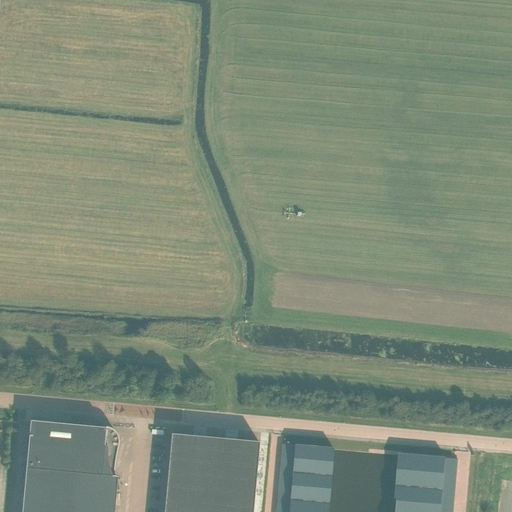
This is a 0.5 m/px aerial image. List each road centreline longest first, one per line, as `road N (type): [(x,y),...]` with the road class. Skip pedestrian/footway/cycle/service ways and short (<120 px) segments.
road 1 (unclassified): [(158,414),(511,445)]
road 2 (unclassified): [(158,414),(0,400)]
